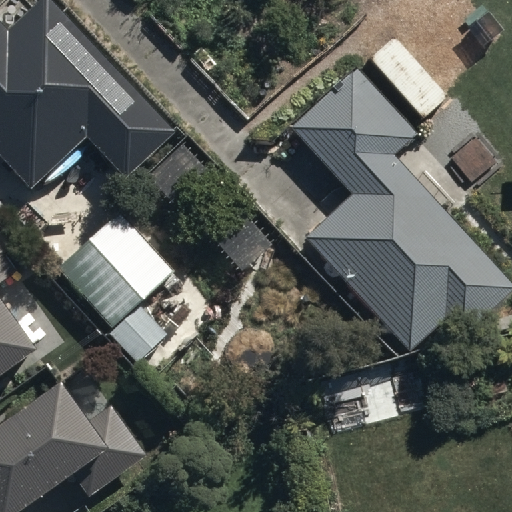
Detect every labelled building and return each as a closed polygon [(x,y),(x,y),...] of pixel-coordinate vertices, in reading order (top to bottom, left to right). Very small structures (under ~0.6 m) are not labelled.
[(34,0),(0,0),(0,161),(24,189),(81,138),(119,180),(171,133),(51,0),(47,0),(40,6),(34,0)] [(413,137),(353,73),(289,133),(346,193),(298,238),(404,350),(437,320),(454,339),(510,287),(444,216),(460,201),(406,143),(413,137)] [(115,215),(53,270),(105,330),(101,334),(132,370),(165,341),(137,309),(171,278),(115,215)] [(0,371),(25,353),(0,318),(0,283),(14,273),(0,254),(0,371)] [(78,420),(51,382),(0,419),(0,511),(25,511),(76,478),(87,495),(142,458),(104,403),(78,420)]
